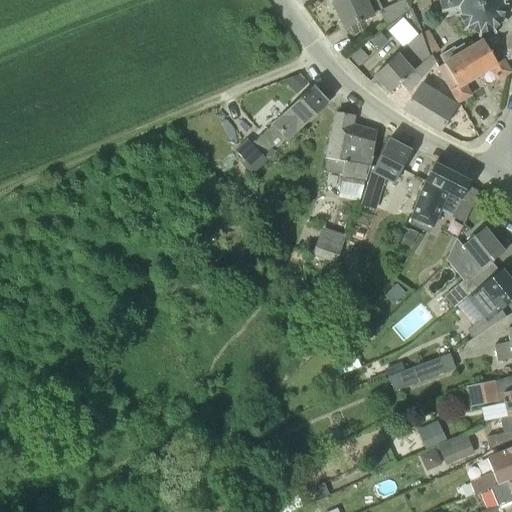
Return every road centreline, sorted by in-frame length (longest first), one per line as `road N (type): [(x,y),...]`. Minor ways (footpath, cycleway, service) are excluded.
road 1 (track): [(317,56),(0,193)]
road 2 (residential): [(283,0),(317,56),(377,113),(511,179)]
